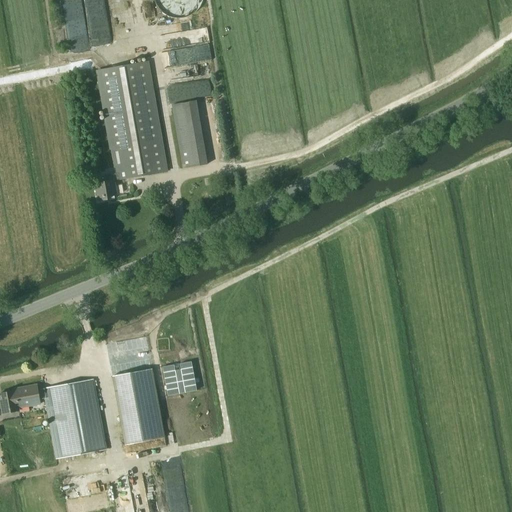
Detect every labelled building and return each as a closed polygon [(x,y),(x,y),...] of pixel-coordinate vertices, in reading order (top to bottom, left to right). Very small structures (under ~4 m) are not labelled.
[(168,173),(149,65),(99,74),(117,176),(105,178),(106,184),(97,185),(100,203),(110,202),(110,199),(119,197),(116,183),(168,173)] [(209,166),(197,103),(173,107),(184,171),(209,166)] [(165,438),(152,369),(113,376),(125,445),(165,438)] [(46,398),(47,403),(48,403),(58,460),(107,452),(94,381),(45,390),(46,398)] [(46,398),(45,390),(38,391),(37,385),(15,389),(15,391),(0,393),(0,403),(2,414),(19,411),(19,408),(47,403),(46,398)]
